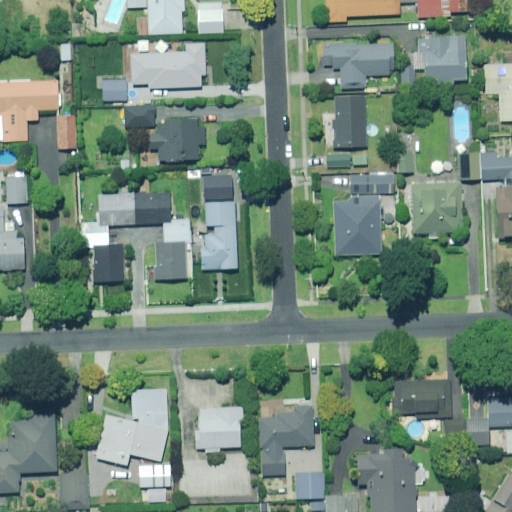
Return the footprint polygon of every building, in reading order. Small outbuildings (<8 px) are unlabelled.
[(185,11),(184,0),(127,0),(127,7),(149,7),(150,19),(139,19),(139,34),(183,33),(183,11),(185,11)] [(327,0),(328,22),(347,21),(346,16),(400,14),(399,0),(327,0)] [(469,11),(468,0),(418,0),(419,18),(452,16),(451,12),(469,11)] [(225,33),(225,3),(199,3),(199,33),(225,33)] [(466,37),(419,39),(419,53),(424,53),(425,81),(468,79),(466,37)] [(73,60),(74,44),(63,44),(62,60),(73,60)] [(394,75),(394,44),(323,45),(324,66),(341,66),(342,88),(367,87),(367,75),(394,75)] [(197,87),(196,52),(152,54),(152,62),(134,63),(134,81),(150,81),(150,88),(197,87)] [(415,64),(402,65),(402,82),(416,81),(415,64)] [(511,64),(486,65),(487,94),(500,93),(501,121),(511,120),(511,64)] [(128,100),(127,80),(103,80),(104,101),(128,100)] [(60,119),(59,81),(0,82),(0,111),(2,112),(2,141),(29,140),(28,112),(38,112),(38,119),(50,119),(60,119)] [(368,146),(366,96),(335,97),(336,118),(333,118),(334,147),(368,146)] [(155,105),(126,105),(126,126),(156,126),(155,105)] [(482,117),(473,117),(474,135),(483,134),(482,117)] [(78,148),(78,119),(59,119),(58,148),(78,148)] [(205,144),(203,119),(159,122),(160,134),(149,135),(150,148),(160,148),(160,162),(199,159),(198,144),(205,144)] [(414,151),(399,150),(399,172),(413,172),(414,151)] [(482,153),(483,179),(505,179),(505,192),(495,193),(497,222),(504,222),(505,237),(511,236),(511,157),(498,158),(498,152),(482,153)] [(351,166),(351,153),(327,153),(327,167),(351,166)] [(483,179),(482,153),(458,154),(459,181),(483,179)] [(370,154),(354,155),(354,165),(371,164),(370,154)] [(131,158),(120,159),(121,171),(132,170),(131,158)] [(233,191),(233,171),(211,170),(211,191),(233,191)] [(396,172),(370,172),(370,175),(350,175),(350,193),(396,192),(396,172)] [(29,179),(8,178),(7,203),(28,204),(29,179)] [(430,233),(430,238),(440,238),(440,233),(462,233),(462,182),(412,183),(413,233),(430,233)] [(173,219),(172,193),(99,194),(100,223),(85,223),(85,247),(94,247),(95,282),(125,281),(124,246),(118,246),(118,234),(109,234),(109,224),(165,223),(165,243),(155,243),(156,280),(188,279),(188,242),(193,242),(192,219),(173,219)] [(354,196),(346,201),(334,201),(336,255),(382,254),(380,195),(354,196)] [(202,246),(202,270),(238,269),(238,237),(236,237),(235,203),(205,204),(206,226),(216,226),(216,235),(206,235),(206,246),(202,246)] [(33,212),(22,212),(24,235),(35,234),(33,212)] [(19,239),(18,231),(0,232),(0,270),(27,268),(25,238),(19,239)] [(98,457),(125,464),(128,451),(162,460),(170,431),(169,388),(134,389),(134,418),(139,418),(139,423),(109,415),(98,457)] [(447,419),(447,391),(403,390),(402,413),(417,414),(416,418),(447,419)] [(511,397),(489,399),(490,427),(511,425),(511,397)] [(262,418),(262,447),(265,447),(265,450),(262,450),(263,475),(286,475),(286,446),(314,446),(314,406),(295,406),(295,413),(278,414),(278,418),(262,418)] [(244,421),(243,407),(199,409),(200,436),(196,436),(196,448),(207,448),(207,452),(221,452),(221,447),(242,446),(241,421),(244,421)] [(57,471),(55,415),(29,416),(29,421),(11,422),(12,452),(0,452),(0,492),(21,492),(21,472),(57,471)] [(488,417),(468,418),(468,445),(489,444),(488,417)] [(466,420),(446,420),(446,443),(465,444),(466,420)] [(372,497),(371,511),(415,511),(415,460),(404,460),(403,447),(383,447),(383,454),(358,454),(358,484),(367,484),(367,497),(372,497)] [(173,486),(173,465),(140,466),(140,487),(173,486)] [(87,472),(60,474),(63,510),(90,508),(87,472)] [(325,498),(324,472),(296,474),(297,499),(325,498)] [(511,511),(511,475),(511,476),(507,474),(485,511),(511,511)] [(168,501),(168,490),(149,490),(149,501),(168,501)] [(327,511),(346,511),(347,511),(360,511),(360,495),(328,495),(327,511)]
